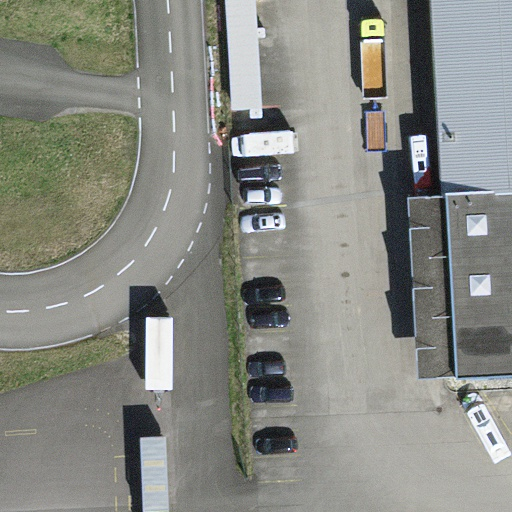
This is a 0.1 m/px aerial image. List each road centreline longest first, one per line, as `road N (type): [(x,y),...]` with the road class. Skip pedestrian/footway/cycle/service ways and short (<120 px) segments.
road 1 (unclassified): [(0,312),(48,307),(86,292),(145,247),(171,180),(172,101)]
road 2 (unclassified): [(172,101),(0,76)]
